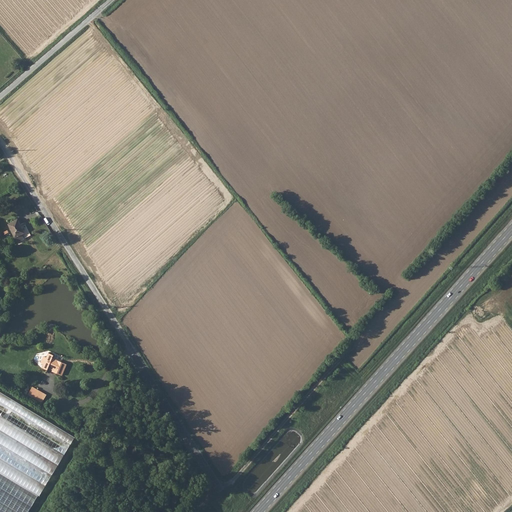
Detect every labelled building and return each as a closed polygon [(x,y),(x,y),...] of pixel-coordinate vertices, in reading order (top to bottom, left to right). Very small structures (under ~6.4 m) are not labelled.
[(21,235),(24,234),(18,220),(8,225),(16,244),(23,241),(21,235)] [(52,358),(54,355),(49,353),(47,358),(44,356),(41,363),(44,364),(42,368),(48,370),(48,368),(57,371),(56,373),(62,375),(67,364),(52,358)] [(32,386),(27,394),(34,398),(39,391),(32,386)] [(46,395),(39,391),(34,398),(41,402),(46,395)] [(0,393),(0,511),(28,511),(38,497),(74,439),(0,393)]
